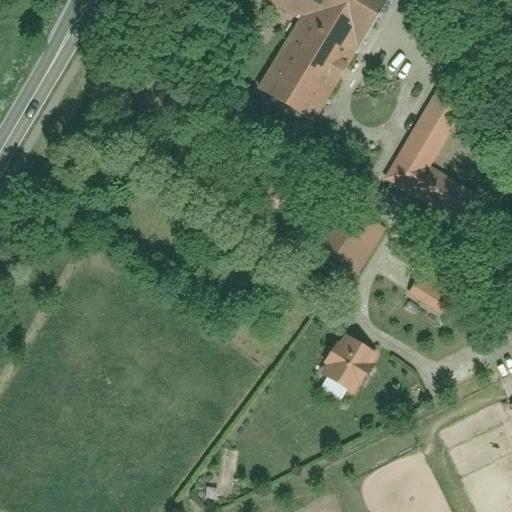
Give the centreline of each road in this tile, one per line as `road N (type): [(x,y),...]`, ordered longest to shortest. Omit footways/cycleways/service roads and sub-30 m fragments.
road 1 (unclassified): [(511,160),(436,0)]
road 2 (secondary): [(0,142),(83,0)]
